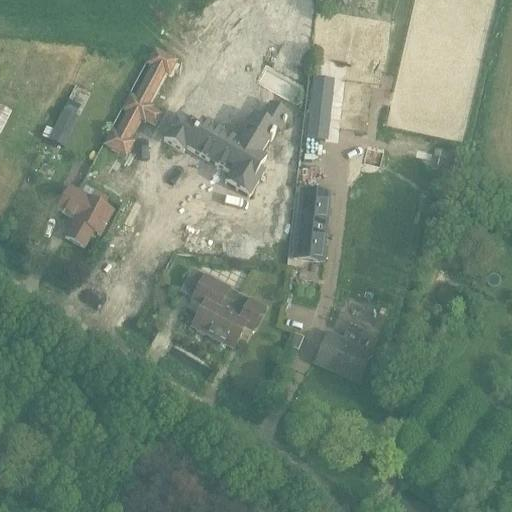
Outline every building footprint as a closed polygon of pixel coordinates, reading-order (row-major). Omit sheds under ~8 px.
[(111,133),(103,147),(124,158),(132,144),(127,142),(139,121),(143,123),(151,109),(146,106),(163,74),(151,67),(134,100),(129,98),(122,112),(126,114),(115,135),(111,133)] [(309,107),(322,108),(324,76),(311,75),(309,107)] [(67,102),(63,113),(74,118),(79,107),(67,102)] [(177,116),(162,142),(182,154),(185,150),(229,175),(223,185),(248,199),(263,174),(258,171),(265,160),(259,156),(268,141),(270,142),(274,135),(272,134),(275,130),(280,133),(289,117),(269,105),(260,121),(252,116),(236,143),(199,121),(196,127),(177,116)] [(0,134),(11,113),(0,107),(0,134)] [(77,120),(74,118),(63,113),(62,112),(47,142),(64,151),(79,121),(77,120)] [(440,150),(436,166),(453,170),(457,154),(440,150)] [(112,213),(103,208),(107,200),(94,192),(89,201),(86,199),(68,189),(55,211),(73,221),(63,239),(83,250),(92,234),(99,237),(112,213)] [(323,265),(331,194),(298,191),(290,262),(323,265)] [(436,252),(438,253),(435,263),(453,268),(456,259),(454,258),(461,232),(464,233),(472,207),(453,203),(445,228),(443,227),(436,252)] [(203,278),(190,302),(202,308),(191,329),(193,330),(194,333),(203,337),(206,337),(214,341),(233,305),(238,297),(228,292),(203,278)] [(233,305),(214,341),(231,350),(246,324),(254,328),(263,311),(248,302),(238,297),(233,305)] [(326,336),(313,365),(357,384),(370,355),(355,348),(360,338),(345,331),(340,342),(326,336)]
